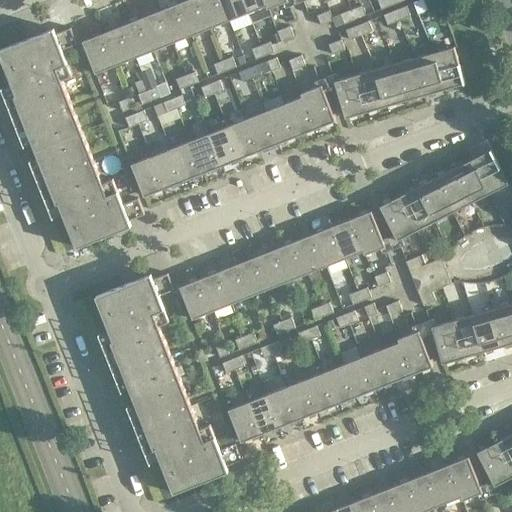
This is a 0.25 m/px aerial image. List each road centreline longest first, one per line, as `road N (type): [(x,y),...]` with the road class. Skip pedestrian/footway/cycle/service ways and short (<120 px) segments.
road 1 (residential): [(49,284),(511,109)]
road 2 (residential): [(230,511),(511,395)]
road 3 (residential): [(135,511),(49,284)]
road 4 (residential): [(49,284),(0,168)]
